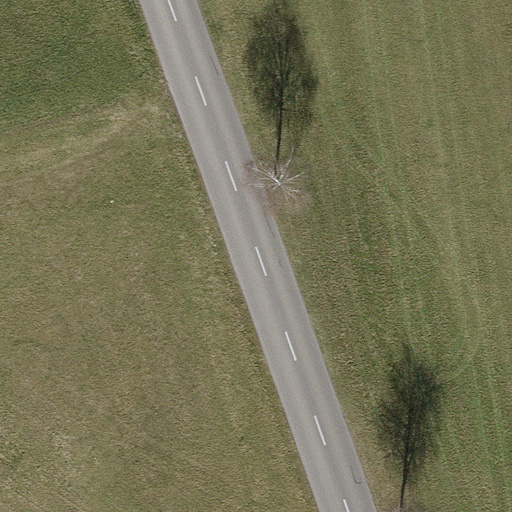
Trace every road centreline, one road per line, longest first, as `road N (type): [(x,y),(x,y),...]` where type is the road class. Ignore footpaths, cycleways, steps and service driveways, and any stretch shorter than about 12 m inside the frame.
road 1 (tertiary): [(167,0),(350,511)]
road 2 (track): [(0,178),(27,174),(202,96)]
